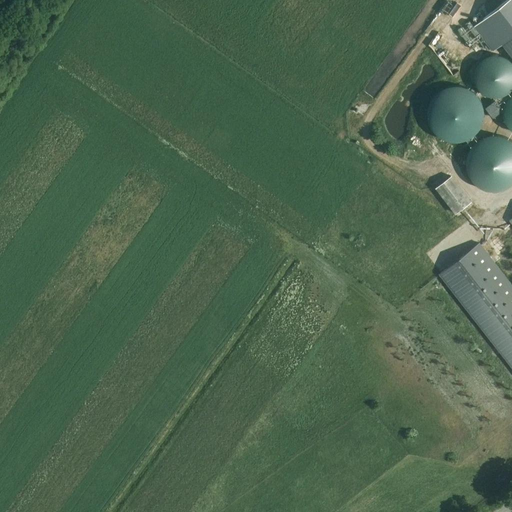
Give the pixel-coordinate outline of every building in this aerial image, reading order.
[(511,0),(509,0),(483,20),(503,45),(511,56),(511,0)] [(461,41),(457,44),(460,50),(453,54),(454,55),(477,43),(470,30),(466,31),(463,24),(455,29),(461,41)] [(473,73),(473,75),(473,76),(474,78),(474,80),(475,82),(475,84),(476,85),(477,87),(478,88),(480,90),(481,91),(483,92),(484,93),(486,94),(487,95),(489,95),(491,96),(493,96),(495,96),(497,96),(499,96),(500,95),(502,95),(504,94),(506,93),(507,92),(509,91),(510,90),(511,88),(511,87),(511,61),(510,59),(509,58),(507,57),(506,56),(504,55),(502,54),(500,54),(499,53),(497,53),(495,53),(493,53),(491,53),(489,54),(487,54),(486,55),(484,56),(483,57),(481,58),(480,59),(478,61),(477,62),(476,64),(475,65),(475,67),(474,69),(474,71),(473,73)] [(428,111),(427,113),(428,116),(428,118),(428,120),(429,123),(430,125),(431,127),(433,129),(434,131),(436,133),(437,135),(439,136),(442,138),(444,139),(446,140),(448,140),(451,141),(453,141),(456,141),(458,141),(461,141),(463,140),(465,140),(468,139),(470,138),(472,136),(474,135),(476,133),(477,131),(479,129),(480,127),(481,125),(482,123),(483,120),(483,118),(484,116),(484,113),(484,111),(483,108),(483,106),(482,104),(481,101),(480,99),(479,97),(477,95),(476,93),(474,92),(472,90),(470,89),(468,88),(465,87),(463,86),(461,85),(458,85),(456,85),(453,85),(451,85),(448,86),(446,87),(444,88),(442,89),(439,90),(438,92),(436,93),(434,95),(433,97),(431,99),(430,101),(429,104),(428,106),(428,108),(428,111)] [(502,110),(502,112),(502,114),(503,115),(503,117),(504,119),(504,121),(505,122),(506,124),(507,125),(509,127),(510,128),(511,129),(511,93),(511,94),(510,95),(509,96),(507,98),(506,99),(505,101),(504,103),(504,104),(503,106),(503,108),(502,110)] [(502,110),(494,100),(484,108),(492,118),(502,110)] [(387,118),(386,132),(403,132),(403,119),(407,119),(407,110),(398,110),(398,118),(387,118)] [(466,160),(466,162),(466,165),(467,167),(467,170),(468,172),(469,174),(470,176),(471,179),(473,180),(474,182),(476,184),(478,185),(480,187),(482,188),(485,189),(487,190),(489,190),(492,190),(494,191),(497,190),(499,190),(502,190),(504,189),(506,188),(508,187),(511,185),(511,184),(511,140),(511,139),(508,138),(506,137),(504,136),(502,135),(499,135),(497,134),(494,134),(492,134),(489,135),(487,135),(485,136),(482,137),(480,138),(478,139),(476,141),(474,142),(473,144),(471,146),(470,148),(469,150),(468,153),(467,155),(467,157),(466,160)] [(474,248),(440,274),(511,365),(511,286),(494,263),(479,244),(477,246),(474,248)]
